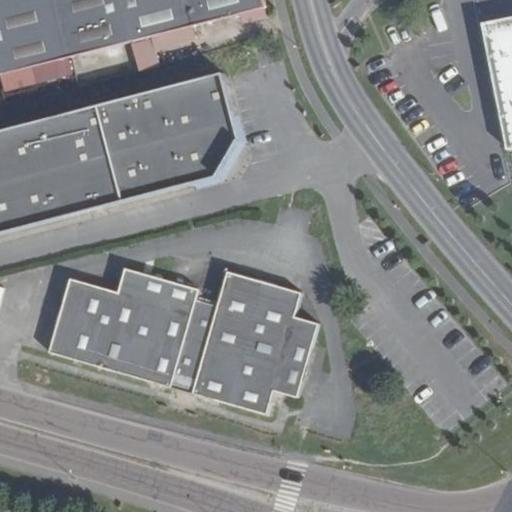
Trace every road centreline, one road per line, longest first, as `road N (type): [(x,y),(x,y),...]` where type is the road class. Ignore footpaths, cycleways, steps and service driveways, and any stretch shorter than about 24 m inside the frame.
road 1 (primary): [(511,504),(401,505),(0,404)]
road 2 (tertiary): [(310,0),(342,90),(511,305)]
road 3 (primary): [(0,439),(243,511)]
